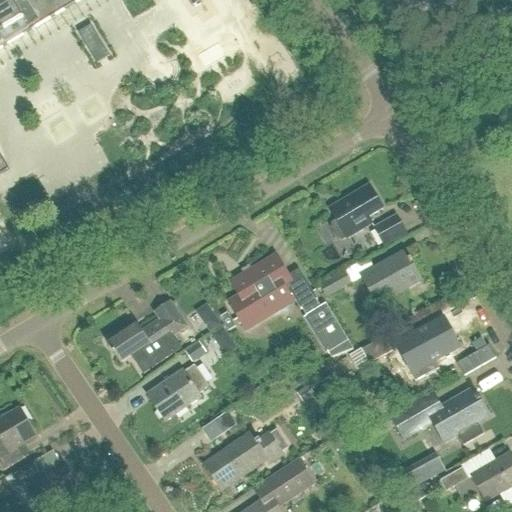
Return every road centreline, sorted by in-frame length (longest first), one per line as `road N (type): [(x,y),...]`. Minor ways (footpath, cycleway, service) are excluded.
road 1 (unclassified): [(37,324),(389,114)]
road 2 (unclassified): [(511,346),(389,114)]
road 3 (residential): [(164,511),(37,324)]
road 4 (unclassified): [(389,114),(511,42)]
road 5 (unclassified): [(389,114),(310,0)]
